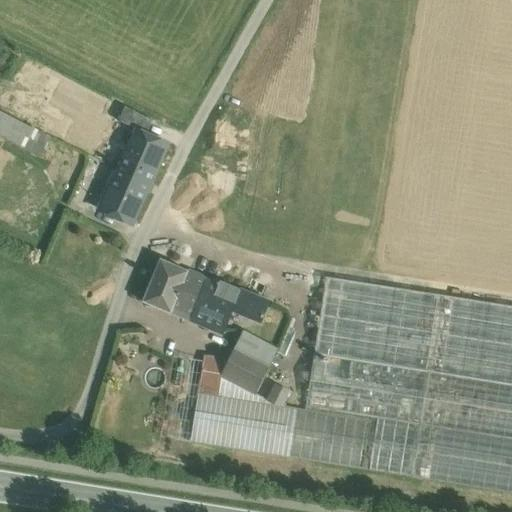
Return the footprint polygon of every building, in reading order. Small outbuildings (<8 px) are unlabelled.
[(123,107),(111,100),(100,122),(112,129),(123,107)] [(0,111),(0,137),(38,155),(48,133),(0,111)] [(117,177),(145,190),(166,144),(137,132),(117,177)] [(117,177),(115,176),(100,209),(131,223),(145,190),(117,177)] [(188,272),(160,259),(143,302),(170,314),(188,272)] [(217,284),(188,272),(170,314),(179,318),(181,315),(222,332),(232,311),(259,323),(268,303),(217,282),(217,284)] [(222,397),(198,393),(190,443),(511,493),(511,306),(326,278),(305,411),(282,406),(280,409),(266,401),(251,393),(225,379),(222,397)] [(280,347),(245,327),(235,346),(270,363),(280,347)] [(251,393),(270,363),(235,346),(228,360),(225,379),(251,393)] [(225,379),(228,360),(204,356),(198,393),(222,397),(225,379)] [(289,392),(275,384),(266,401),(280,409),(282,406),(289,392)]
